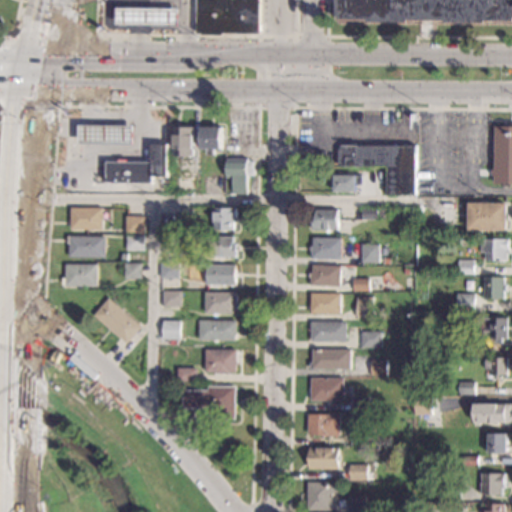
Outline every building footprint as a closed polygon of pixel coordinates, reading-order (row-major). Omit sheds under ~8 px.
[(260,0),(260,34),(224,33),(224,35),(201,35),(201,33),(197,33),(197,0),(260,0)] [(511,0),(511,21),(486,21),(486,23),(446,22),(446,21),(409,20),(409,22),(368,22),(368,20),(339,20),(339,16),(337,16),(337,0),(511,0)] [(178,26),(117,25),(117,8),(179,8),(178,26)] [(133,144),(79,144),(79,126),(133,126),(133,144)] [(191,155),(174,154),(175,126),(192,126),(191,155)] [(511,184),(493,184),(493,176),(491,176),(491,170),(493,170),(493,165),(494,136),(494,126),(511,126),(511,184)] [(221,149),(214,148),(214,154),(206,153),(207,149),(201,148),(201,127),(222,128),(221,149)] [(415,193),(387,193),(388,166),(338,165),(339,149),(344,144),(415,145),(415,193)] [(166,177),(151,176),(151,184),(106,184),(106,162),(151,163),(151,145),(166,145),(166,177)] [(246,193),(232,193),(233,178),(226,178),(227,157),(247,158),(246,193)] [(196,176),(196,191),(172,190),(172,179),(175,179),(175,175),(196,176)] [(355,191),(333,192),(333,186),(329,186),(329,176),(355,176),(355,191)] [(507,230),(469,229),(470,201),(508,202),(507,230)] [(103,229),(70,229),(70,208),(103,208),(103,229)] [(236,220),(234,220),(234,230),(215,230),(215,220),(213,220),(213,208),(236,209),(236,220)] [(376,219),(361,219),(361,208),(377,209),(376,219)] [(337,230),(313,229),(314,214),(315,214),(315,210),(337,210),(337,230)] [(387,218),(378,218),(378,210),(387,210),(387,218)] [(173,226),(167,226),(167,230),(162,230),(162,213),(173,213),(173,226)] [(145,233),(126,233),(127,216),(145,216),(145,233)] [(106,256),(68,256),(68,235),(106,236),(106,256)] [(143,251),(127,250),(127,236),(144,236),(143,251)] [(178,247),(164,247),(164,236),(178,236),(178,247)] [(233,243),(237,243),(237,257),(211,256),(212,236),(233,237),(233,243)] [(341,258),(312,257),(312,245),(313,245),(313,237),(341,238),(341,258)] [(507,251),(505,251),(505,259),(484,259),(484,251),(479,251),(479,238),(507,239),(507,251)] [(362,263),(380,263),(380,244),(362,244),(362,263)] [(366,262),(352,262),(352,252),(366,252),(366,262)] [(472,273),(457,273),(457,259),(472,259),(472,273)] [(141,278),(125,278),(126,263),(142,264),(141,278)] [(178,278),(161,278),(161,263),(178,263),(178,278)] [(98,285),(66,285),(66,264),(98,264),(98,285)] [(235,285),(207,284),(208,264),(235,265),(235,285)] [(340,286),(310,285),(310,272),(313,272),(313,265),(341,265),(340,286)] [(503,284),(507,284),(506,291),(504,291),(503,297),(483,296),(483,287),(484,287),(485,276),(503,277),(503,284)] [(368,290),(354,290),(354,279),(369,279),(368,290)] [(181,306),(163,306),(164,291),(181,291),(181,306)] [(236,310),(234,310),(234,313),(205,313),(205,291),(236,292),(236,310)] [(340,313),(311,312),(311,294),(340,295),(340,313)] [(472,312),(458,312),(458,296),(473,296),(472,312)] [(143,326),(128,343),(94,314),(108,297),(143,326)] [(371,317),(358,317),(358,297),(371,297),(371,317)] [(506,337),(501,337),(501,343),(494,343),(494,336),(490,336),(490,331),(479,331),(480,318),(507,318),(506,337)] [(236,333),(235,333),(235,340),(200,339),(200,320),(236,321),(236,333)] [(180,341),(162,340),(162,321),(180,321),(180,341)] [(345,342),(310,341),(310,321),(345,322),(345,342)] [(380,347),(362,346),(362,332),(380,332),(380,347)] [(350,370),(309,369),(309,364),(312,361),(312,348),(350,349),(350,370)] [(235,372),(229,372),(229,373),(216,373),(216,372),(206,372),(207,349),(236,349),(235,372)] [(505,373),(501,373),(501,377),(493,376),(493,373),(491,373),(491,369),(484,369),(485,359),(491,359),(491,357),(506,357),(505,373)] [(386,375),(371,375),(371,360),(386,360),(386,375)] [(197,381),(178,381),(178,368),(198,369),(197,381)] [(343,400),(310,400),(311,378),(343,378),(343,400)] [(474,393),(458,393),(459,382),(474,382),(474,393)] [(235,420),(208,419),(208,408),(184,408),(184,391),(208,391),(209,386),(236,387),(235,420)] [(431,410),(417,410),(418,396),(432,397),(431,410)] [(368,410),(351,410),(352,398),(368,398),(368,410)] [(511,423),(474,422),(475,402),(511,403),(511,423)] [(339,436),(308,435),(308,414),(326,414),(326,412),(340,413),(339,436)] [(368,445),(352,445),(352,428),(368,428),(368,445)] [(507,453),(486,453),(487,442),(489,442),(489,433),(507,434),(507,453)] [(339,468),(310,467),(310,446),(340,447),(339,468)] [(477,464),(463,464),(463,456),(477,456),(477,464)] [(366,481),(349,480),(350,464),(367,464),(366,481)] [(504,487),(502,487),(502,496),(481,495),(482,473),(504,473),(504,487)] [(340,493),(333,493),(333,510),(307,510),(308,495),(306,495),(306,486),(307,486),(308,482),(341,482),(340,493)] [(460,502),(443,501),(443,483),(461,484),(460,502)] [(366,511),(366,496),(349,496),(349,511),(366,511)] [(484,511),(505,511),(505,504),(484,503),(484,511)]
